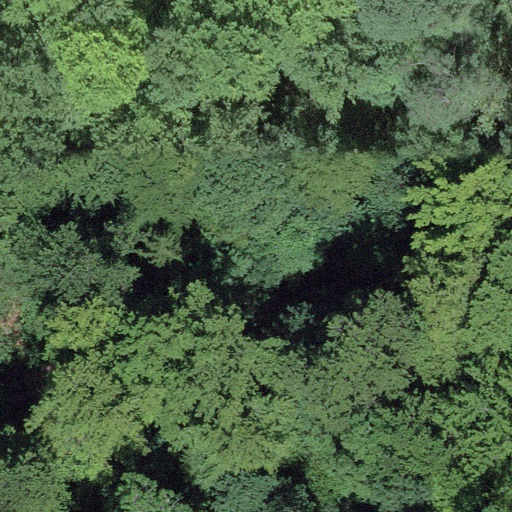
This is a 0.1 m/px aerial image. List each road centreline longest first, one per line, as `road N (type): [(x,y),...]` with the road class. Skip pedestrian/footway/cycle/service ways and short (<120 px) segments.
road 1 (track): [(511,232),(239,332),(0,398)]
road 2 (track): [(130,0),(0,145)]
